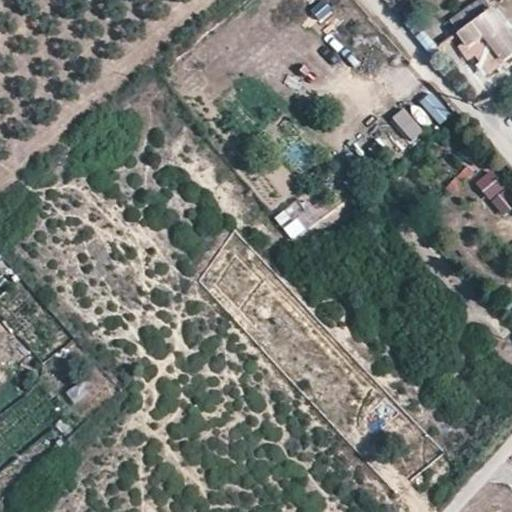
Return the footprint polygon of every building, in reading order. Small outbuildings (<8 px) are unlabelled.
[(511,58),(511,30),(488,0),(479,0),(453,20),(460,30),(459,31),(467,41),(460,46),(471,59),(477,56),(491,73),(511,58)] [(427,89),(389,122),(410,146),(448,114),(427,89)] [(511,196),(488,170),(472,185),(502,218),(511,208),(511,196)] [(290,242),(323,222),(307,195),(274,215),(290,242)] [(72,405),(89,396),(82,383),(65,392),(72,405)] [(393,418),(379,402),(362,417),(378,432),(393,418)] [(352,423),(346,415),(339,421),(346,429),(352,423)]
